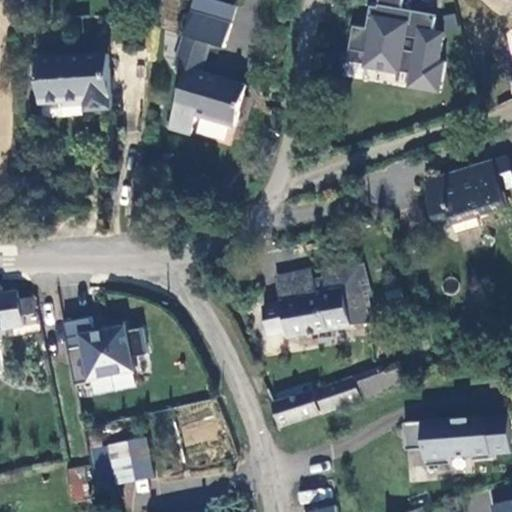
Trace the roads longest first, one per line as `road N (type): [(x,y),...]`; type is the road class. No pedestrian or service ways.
road 1 (residential): [(275,511),(270,464),(214,323),(171,260)]
road 2 (residential): [(285,177),(511,105)]
road 3 (residential): [(308,0),(285,177)]
road 4 (residential): [(171,260),(0,268)]
road 5 (residential): [(285,177),(231,243),(171,260)]
